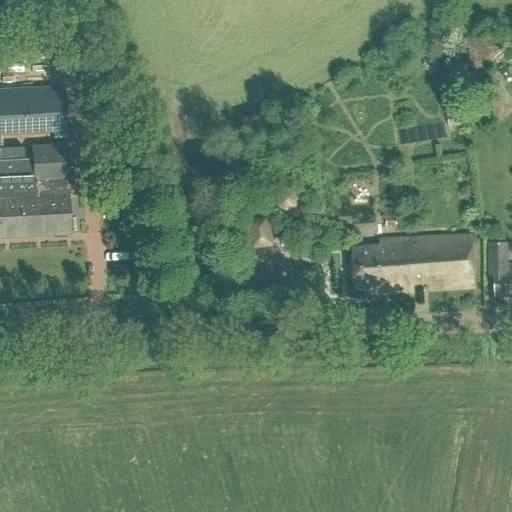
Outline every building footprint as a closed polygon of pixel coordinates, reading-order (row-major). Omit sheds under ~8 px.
[(474,100),(485,115),(510,95),(499,81),(474,100)] [(63,87),(0,89),(0,136),(65,133),(63,87)] [(0,238),(67,236),(63,146),(30,148),(31,162),(24,162),(23,148),(0,149),(0,238)] [(396,218),(386,218),(386,226),(396,226),(396,218)] [(241,251),(272,246),(268,220),(237,225),(241,251)] [(474,289),(472,236),(382,240),(382,248),(354,249),(355,290),(363,289),(363,296),(413,293),(413,285),(430,284),(430,291),(474,289)] [(511,266),(508,267),(508,245),(490,244),(491,278),(496,278),(496,298),(511,297),(511,266)]
